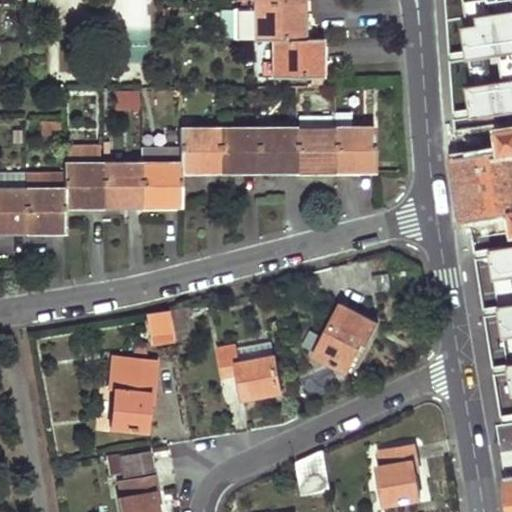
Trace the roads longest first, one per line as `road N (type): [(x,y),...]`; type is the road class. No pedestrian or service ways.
road 1 (residential): [(0,312),(124,291),(436,212)]
road 2 (residential): [(206,511),(223,471),(460,367)]
road 3 (tertiary): [(436,212),(414,0)]
road 4 (tertiary): [(460,367),(436,212)]
road 5 (tertiary): [(484,511),(460,367)]
